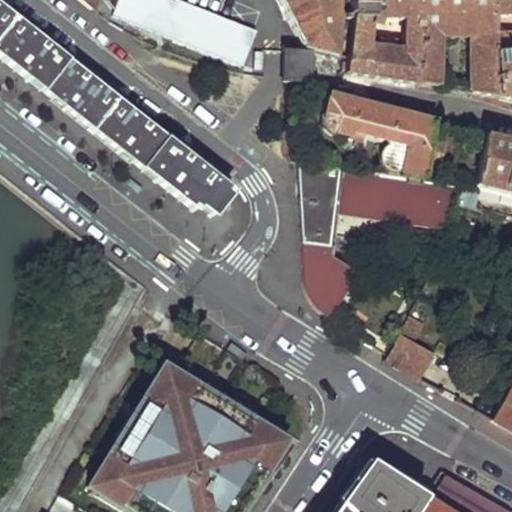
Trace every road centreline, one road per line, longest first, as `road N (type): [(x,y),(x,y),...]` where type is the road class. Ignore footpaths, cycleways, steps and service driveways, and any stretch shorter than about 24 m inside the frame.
road 1 (residential): [(215,293),(259,234),(265,212),(255,185),(35,0)]
road 2 (tertiary): [(0,122),(215,293)]
road 3 (tertiary): [(215,293),(373,394)]
road 4 (tertiary): [(373,394),(511,472)]
road 5 (residential): [(511,128),(367,95)]
road 6 (tertiary): [(373,394),(289,511)]
